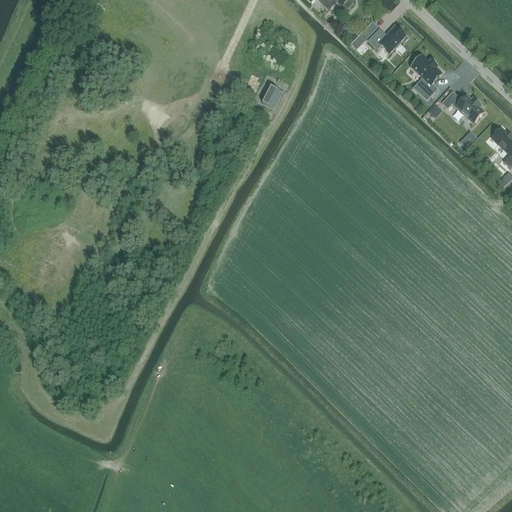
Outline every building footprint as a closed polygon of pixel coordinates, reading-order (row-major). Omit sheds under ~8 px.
[(324,0),(324,1),(331,8),(336,4),(341,9),(342,7),(346,10),(349,10),(354,5),(354,2),(351,0),(324,0)] [(326,14),(318,22),(325,28),(333,20),(326,14)] [(345,27),(341,32),(349,39),(353,34),(345,27)] [(371,38),(367,43),(377,52),(380,49),(388,56),(394,51),(395,52),(401,46),(400,45),(405,38),(394,27),(385,37),(378,31),(371,38)] [(366,29),(350,46),(356,51),(372,35),(366,29)] [(422,58),(411,69),(422,80),(427,84),(417,94),(427,104),(438,91),(433,86),(442,77),(436,71),(438,68),(430,62),(428,64),(422,58)] [(283,93),(282,95),(271,89),(262,106),(272,111),(271,113),(275,115),(286,94),(283,93)] [(452,94),(442,106),(448,111),(452,107),(473,126),(484,114),(479,110),(481,108),(473,101),(471,102),(466,98),(462,103),(458,100),(452,94)] [(435,107),(431,112),(436,116),(440,111),(435,107)] [(502,131),(492,141),(510,158),(503,164),(509,170),(511,167),(511,140),(509,138),(510,138),(509,137),(509,138),(502,131)] [(470,134),(467,137),(473,143),(476,140),(470,134)] [(511,177),(508,174),(500,183),(505,188),(511,180),(511,177)]
